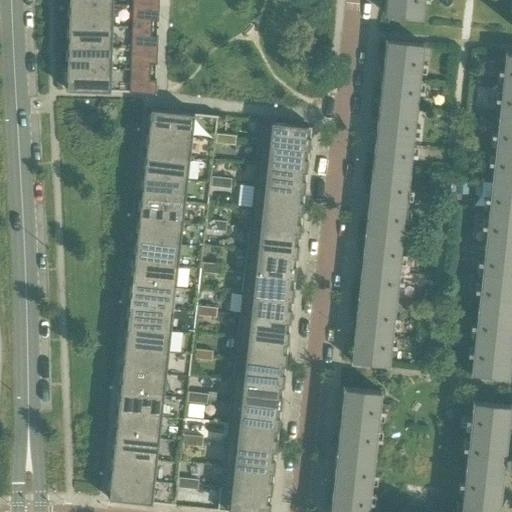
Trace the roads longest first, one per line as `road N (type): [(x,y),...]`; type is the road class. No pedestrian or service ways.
road 1 (residential): [(353,0),(297,511)]
road 2 (secondary): [(11,0),(29,511)]
